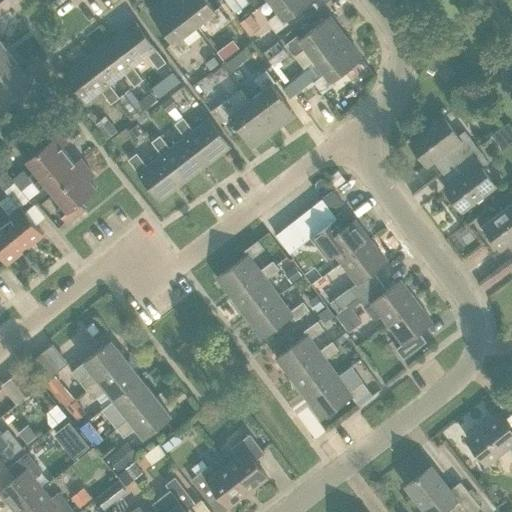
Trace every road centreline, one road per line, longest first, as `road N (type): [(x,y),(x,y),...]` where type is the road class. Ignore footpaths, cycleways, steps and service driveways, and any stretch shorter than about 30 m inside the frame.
road 1 (residential): [(0,347),(95,270),(187,256),(328,152),(370,149)]
road 2 (unclassified): [(285,511),(453,382),(474,347)]
road 3 (unclassified): [(474,347),(470,309),(385,195),(370,149)]
road 4 (unclassified): [(370,149),(397,56),(391,21),(374,0)]
